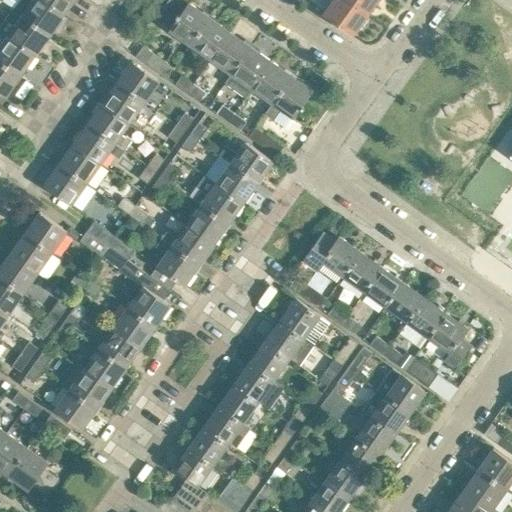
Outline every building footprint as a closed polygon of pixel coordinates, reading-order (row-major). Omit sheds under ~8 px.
[(50,34),(65,13),(46,0),(20,0),(14,8),(23,14),(50,34)] [(46,0),(65,13),(74,0),(46,0)] [(190,44),(210,16),(189,2),(188,2),(184,0),(167,0),(163,7),(164,7),(165,6),(177,15),(176,16),(178,17),(169,29),(190,44)] [(353,35),(367,15),(345,0),(333,0),(323,14),(353,35)] [(345,0),(367,15),(378,0),(345,0)] [(35,55),(50,34),(23,14),(14,8),(0,28),(0,29),(8,35),(35,55)] [(211,59),(230,31),(210,16),(190,44),(211,59)] [(232,74),(251,46),(230,31),(211,59),(232,74)] [(0,60),(21,75),(35,55),(8,35),(0,46),(0,60)] [(144,44),(136,55),(167,77),(175,66),(144,44)] [(252,88),(272,60),(251,46),(232,74),(225,84),(234,90),(241,80),(252,88)] [(0,91),(6,96),(21,75),(0,60),(0,91)] [(160,80),(132,60),(118,81),(145,101),(160,80)] [(273,102),(292,75),(272,60),(252,88),(273,102)] [(187,92),(194,83),(182,75),(175,84),(187,92)] [(313,90),(292,75),(273,102),(265,113),(274,119),(281,109),(294,117),(301,107),(303,109),(305,106),(303,105),(313,90)] [(145,101),(118,81),(103,102),(130,121),(145,101)] [(205,92),(194,83),(187,92),(199,101),(205,92)] [(130,121),(103,102),(88,122),(126,150),(134,139),(128,135),(126,137),(122,133),(130,121)] [(228,122),(235,113),(223,104),(216,113),(228,122)] [(185,113),(177,124),(186,130),(194,119),(185,113)] [(246,121),(235,113),(228,122),(240,130),(246,121)] [(126,150),(88,122),(73,143),(101,163),(110,150),(120,158),(126,150)] [(198,123),(191,134),(200,140),(207,129),(198,123)] [(177,143),(186,130),(177,124),(168,136),(177,143)] [(249,136),(277,156),(284,146),(256,126),(249,136)] [(191,153),(200,140),(191,134),(182,146),(191,153)] [(259,182),(273,161),(246,141),(238,153),(227,145),(221,154),(231,162),(259,182)] [(101,163),(73,143),(59,164),(86,184),(101,163)] [(155,154),(147,165),(156,172),(164,160),(155,154)] [(244,202),(259,182),(231,162),(216,183),(244,202)] [(86,184),(59,164),(44,185),(71,204),(86,184)] [(169,164),(161,175),(170,181),(178,170),(169,164)] [(147,184),(156,172),(147,165),(138,178),(147,184)] [(161,194),(170,181),(161,175),(152,188),(161,194)] [(229,223),(244,202),(216,183),(208,194),(198,186),(192,195),(202,203),(229,223)] [(130,214),(136,205),(125,197),(118,206),(130,214)] [(214,244),(229,223),(202,203),(187,224),(214,244)] [(147,213),(136,205),(130,214),(141,222),(147,213)] [(67,231),(56,223),(40,211),(25,232),(52,251),(67,231)] [(94,220),(87,230),(108,245),(115,235),(94,220)] [(199,264),(214,244),(187,224),(179,235),(170,228),(162,238),(199,264)] [(108,245),(87,230),(80,240),(101,255),(108,245)] [(52,251),(25,232),(10,253),(38,272),(52,251)] [(344,275),(361,251),(340,236),(336,241),(324,232),(304,261),(317,270),(324,261),(344,275)] [(135,250),(115,235),(108,245),(128,259),(135,250)] [(185,285),(199,264),(162,238),(156,246),(166,253),(157,265),(185,285)] [(154,278),(128,259),(108,245),(101,255),(121,269),(120,270),(143,286),(129,306),(156,325),(171,304),(164,299),(171,289),(154,278)] [(365,291),(383,266),(361,251),(344,275),(365,291)] [(38,272),(10,253),(0,267),(0,276),(23,293),(38,272)] [(387,306),(404,282),(383,266),(365,291),(387,306)] [(84,288),(91,279),(79,271),(73,280),(84,288)] [(327,297),(294,274),(287,284),(320,307),(327,297)] [(23,293),(0,276),(0,307),(8,313),(23,293)] [(102,287),(91,279),(84,288),(96,296),(102,287)] [(408,321),(425,297),(404,282),(387,306),(408,321)] [(429,336),(446,312),(425,297),(408,321),(429,336)] [(330,322),(296,298),(280,319),(314,343),(330,322)] [(58,301),(50,312),(59,318),(67,308),(58,301)] [(79,301),(64,322),(73,328),(88,308),(79,301)] [(349,316),(334,305),(328,313),(343,324),(349,316)] [(141,346),(156,325),(129,306),(114,326),(141,346)] [(0,324),(8,313),(0,307),(0,324)] [(50,331),(59,318),(50,312),(41,325),(50,331)] [(468,327),(446,312),(429,336),(450,351),(444,359),(455,367),(471,345),(461,337),(468,327)] [(362,325),(349,316),(343,324),(356,333),(362,325)] [(314,343),(280,319),(265,340),(290,358),(299,364),(314,343)] [(63,341),(73,328),(64,322),(55,335),(63,341)] [(127,367),(141,346),(114,326),(99,347),(127,367)] [(390,345),(376,335),(370,344),(384,354),(390,345)] [(343,363),(352,350),(357,343),(349,337),(334,358),(343,363)] [(290,358),(265,340),(250,362),(274,379),(290,358)] [(28,343),(20,353),(29,360),(37,349),(28,343)] [(405,369),(414,357),(406,352),(404,355),(390,345),(384,354),(405,369)] [(363,346),(357,354),(348,367),(357,374),(372,353),(363,346)] [(112,387),(127,367),(99,347),(85,367),(85,368),(112,387)] [(20,372),(29,360),(20,353),(11,366),(20,372)] [(42,353),(34,363),(43,369),(51,359),(42,353)] [(437,374),(414,357),(405,369),(429,386),(437,374)] [(332,378),(343,363),(334,358),(324,372),(332,378)] [(97,408),(112,387),(85,368),(85,367),(79,362),(64,383),(70,388),(97,408)] [(284,386),(274,379),(250,362),(235,383),(259,400),(269,407),(284,386)] [(34,382),(43,369),(34,363),(25,376),(34,382)] [(347,388),(357,374),(348,367),(337,381),(347,388)] [(410,412),(426,391),(392,367),(377,389),(410,412)] [(259,400),(235,383),(220,404),(244,421),(259,400)] [(314,387),(304,400),(312,406),(322,392),(314,387)] [(83,429),(97,408),(70,388),(55,409),(83,429)] [(395,433),(410,412),(377,389),(362,410),(371,416),(395,433)] [(23,409),(31,399),(19,390),(11,401),(23,409)] [(327,396),(317,410),(326,416),(336,403),(327,396)] [(43,407),(31,399),(23,409),(36,418),(43,407)] [(303,419),(312,406),(304,400),(295,413),(303,419)] [(244,421),(220,404),(204,425),(229,443),(236,448),(251,427),(244,421)] [(317,429),(326,416),(317,410),(308,423),(317,429)] [(65,439),(73,428),(51,414),(44,424),(65,439)] [(380,455),(395,433),(371,416),(356,437),(380,455)] [(229,443),(204,425),(189,447),(213,464),(229,443)] [(283,429),(274,442),(282,448),(292,435),(283,429)] [(0,468),(8,475),(28,447),(7,432),(0,442),(0,468)] [(511,437),(504,432),(497,442),(511,452),(511,437)] [(380,455),(356,437),(352,434),(342,448),(346,451),(341,459),(365,476),(380,455)] [(297,439),(287,452),(297,458),(306,445),(297,439)] [(272,463),(282,448),(274,442),(264,457),(272,463)] [(49,462),(32,450),(28,447),(8,475),(29,489),(33,484),(47,494),(57,479),(43,469),(49,462)] [(213,464),(189,447),(174,468),(187,478),(197,484),(198,485),(213,464)] [(511,481),(511,460),(494,447),(479,468),(507,488),(511,481)] [(286,473),(297,458),(287,452),(277,466),(286,473)] [(363,479),(365,476),(341,459),(325,480),(350,497),(356,489),(361,493),(368,482),(363,479)] [(507,488),(479,468),(464,488),(493,508),(507,488)] [(252,491),(261,478),(253,472),(243,485),(252,491)] [(182,505),(197,484),(187,478),(173,498),(182,505)] [(325,511),(339,511),(350,497),(325,480),(310,501),(325,511)] [(266,481),(257,495),(266,501),(275,488),(266,481)] [(191,511),(192,511),(207,492),(198,485),(197,484),(182,505),(191,511)] [(241,505),(252,491),(243,485),(233,499),(241,505)] [(489,511),(493,508),(464,488),(450,509),(454,511),(489,511)] [(207,511),(217,499),(207,492),(192,511),(207,511)] [(251,511),(258,511),(266,501),(257,495),(247,509),(251,511)] [(221,511),(226,505),(217,499),(207,511),(221,511)] [(325,511),(310,501),(302,511),(325,511)]
